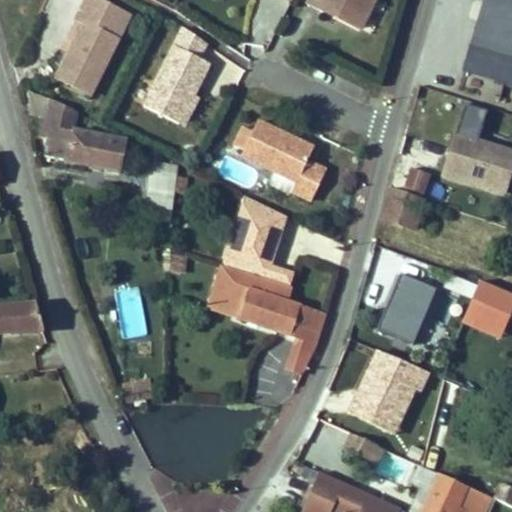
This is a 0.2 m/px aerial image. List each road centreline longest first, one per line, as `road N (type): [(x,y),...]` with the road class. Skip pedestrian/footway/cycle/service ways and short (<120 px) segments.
road 1 (residential): [(428,0),(320,374),(245,511)]
road 2 (unclassified): [(0,93),(65,331),(151,511)]
